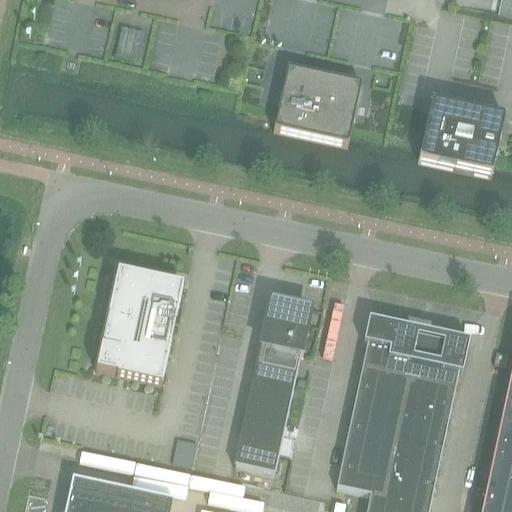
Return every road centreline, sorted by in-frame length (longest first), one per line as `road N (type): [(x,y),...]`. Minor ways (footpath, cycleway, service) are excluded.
road 1 (unclassified): [(511,284),(61,187)]
road 2 (unclassified): [(0,464),(61,187)]
